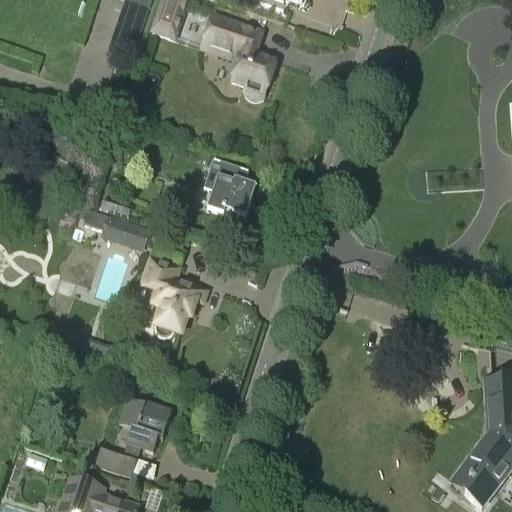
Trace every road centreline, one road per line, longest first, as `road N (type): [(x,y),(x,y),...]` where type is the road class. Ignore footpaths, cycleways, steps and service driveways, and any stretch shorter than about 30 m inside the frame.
road 1 (tertiary): [(223,511),(392,0)]
road 2 (unknown): [(312,243),(409,269),(453,253),(488,204),(482,104),(494,80),(511,69)]
